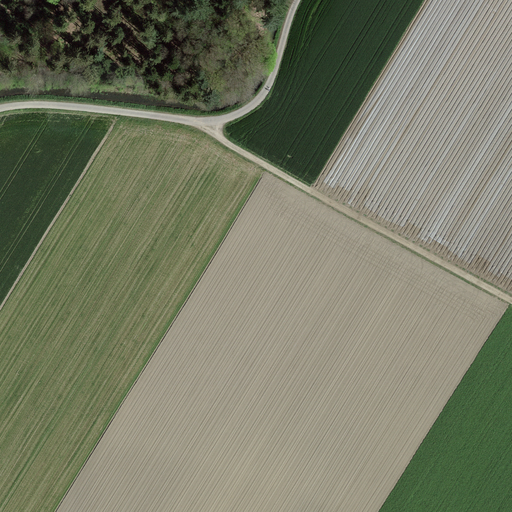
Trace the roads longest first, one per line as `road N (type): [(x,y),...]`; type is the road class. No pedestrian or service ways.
road 1 (unclassified): [(296,0),(266,89),(237,114),(205,121),(56,105),(0,108)]
road 2 (track): [(511,302),(242,152),(205,121)]
